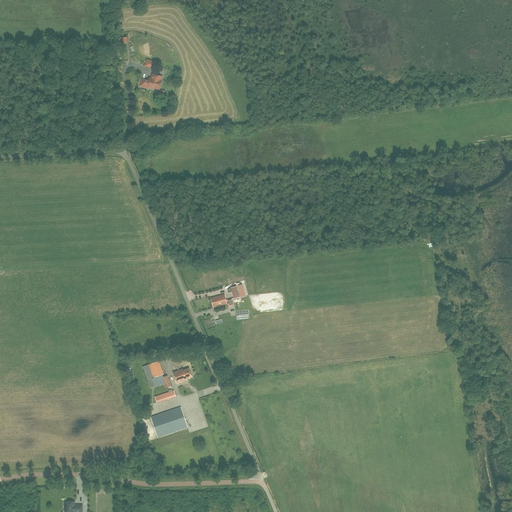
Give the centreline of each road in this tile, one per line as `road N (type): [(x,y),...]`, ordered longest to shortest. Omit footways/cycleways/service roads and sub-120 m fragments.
road 1 (unclassified): [(255,481),(256,465),(124,154),(0,157)]
road 2 (unclassified): [(0,479),(255,481)]
